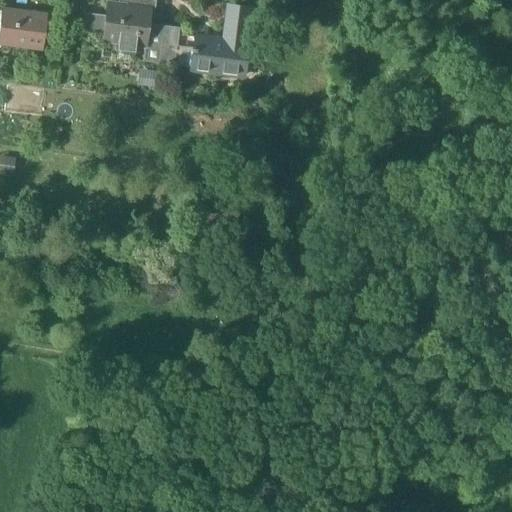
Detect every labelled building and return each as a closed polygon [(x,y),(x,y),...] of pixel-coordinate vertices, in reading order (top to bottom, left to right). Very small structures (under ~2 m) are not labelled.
[(157,0),(123,0),(123,5),(126,5),(125,11),(151,15),(151,16),(155,17),(157,0)] [(151,15),(125,11),(126,5),(123,5),(108,3),(107,14),(104,35),(104,38),(148,44),(151,16),(151,15)] [(224,40),(194,37),(193,48),(191,48),(191,51),(192,51),(190,69),(244,76),(248,43),(244,43),(249,7),(228,4),(224,40)] [(46,16),(2,10),(0,26),(0,43),(42,49),(46,16)] [(107,14),(87,12),(84,32),(104,35),(107,14)] [(153,24),(148,63),(159,65),(164,26),(153,24)] [(179,28),(164,26),(159,65),(174,67),(179,28)]
